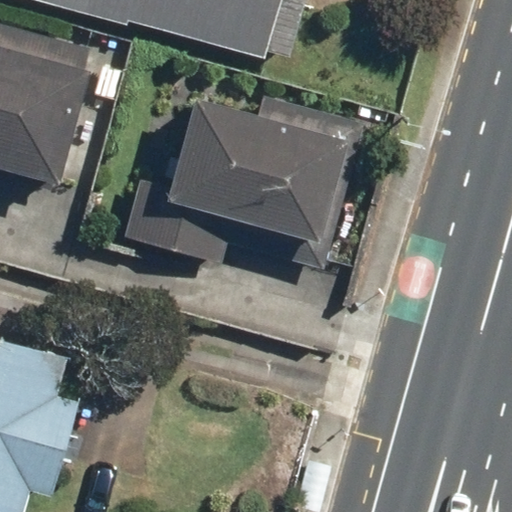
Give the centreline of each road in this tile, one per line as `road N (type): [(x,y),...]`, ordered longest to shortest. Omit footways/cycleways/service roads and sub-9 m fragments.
road 1 (primary): [(511,195),(453,395)]
road 2 (primary): [(453,395),(421,511)]
